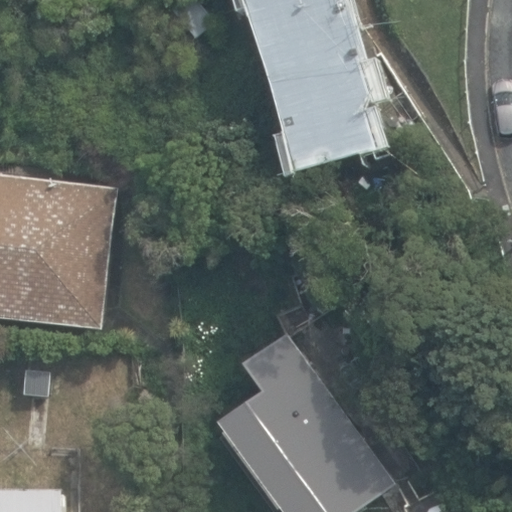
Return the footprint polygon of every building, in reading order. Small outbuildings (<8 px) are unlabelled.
[(185,0),(175,8),(200,39),(220,23),(201,0),(185,0)] [(251,0),(303,174),(384,151),(372,110),(379,98),(368,63),(375,61),(355,0),(251,0)] [(0,309),(104,321),(119,183),(0,170),(0,309)] [(226,426),(287,511),(364,511),(401,486),(295,335),(250,366),(270,395),(226,426)] [(25,394),(55,396),(58,362),(28,360),(25,394)] [(0,511),(68,511),(69,491),(0,490),(0,511)]
